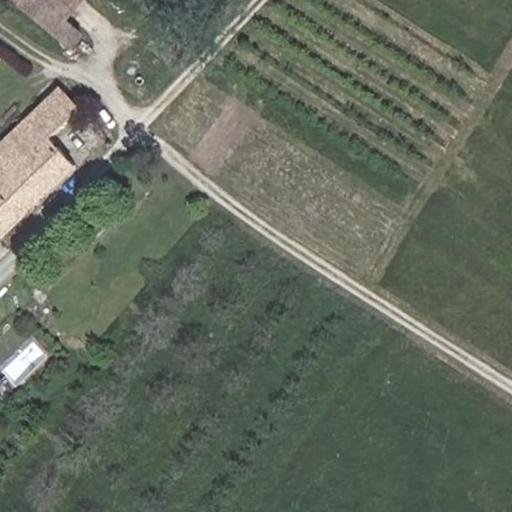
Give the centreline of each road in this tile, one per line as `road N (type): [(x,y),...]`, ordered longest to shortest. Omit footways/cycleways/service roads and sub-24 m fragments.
road 1 (track): [(0,20),(151,136),(511,377)]
road 2 (track): [(0,273),(271,0)]
